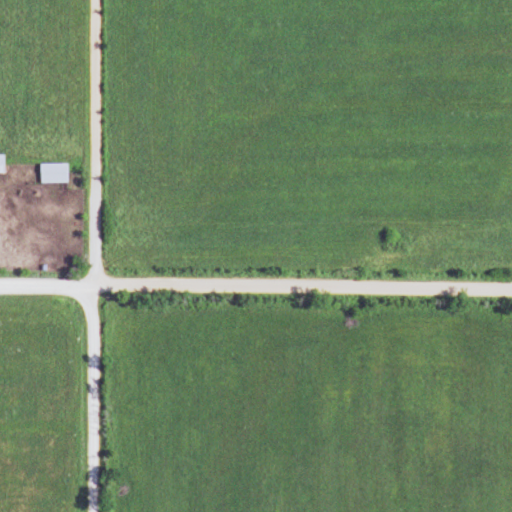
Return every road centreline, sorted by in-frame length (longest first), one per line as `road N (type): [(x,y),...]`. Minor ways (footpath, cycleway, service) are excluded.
road 1 (residential): [(511,289),(95,285)]
road 2 (residential): [(95,285),(94,0)]
road 3 (residential): [(94,511),(95,285)]
